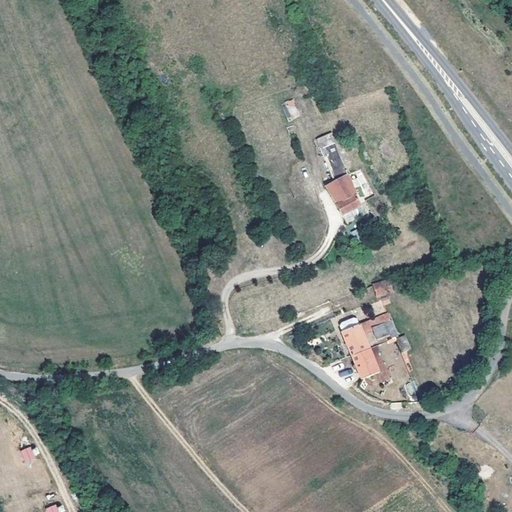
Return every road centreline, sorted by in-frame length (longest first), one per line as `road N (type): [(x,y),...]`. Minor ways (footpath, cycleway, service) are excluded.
road 1 (unclassified): [(0,373),(125,371),(268,343),(372,410),(432,413),(469,397),(486,376),(511,287)]
road 2 (secondary): [(391,10),(511,180)]
road 3 (secondary): [(511,152),(391,10)]
road 4 (track): [(125,371),(246,511)]
